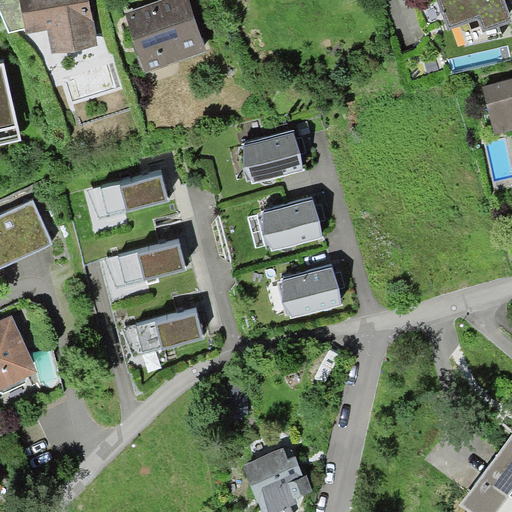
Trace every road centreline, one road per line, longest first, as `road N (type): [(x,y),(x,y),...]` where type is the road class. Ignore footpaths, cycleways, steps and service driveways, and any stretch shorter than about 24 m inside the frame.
road 1 (residential): [(354,334),(191,372),(37,511)]
road 2 (residential): [(354,334),(315,511)]
road 3 (residential): [(354,334),(511,287)]
